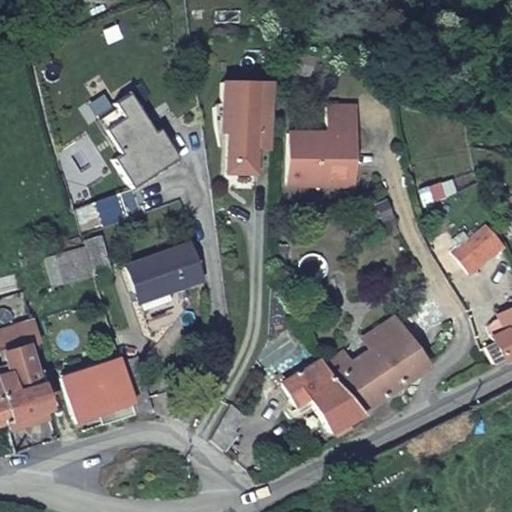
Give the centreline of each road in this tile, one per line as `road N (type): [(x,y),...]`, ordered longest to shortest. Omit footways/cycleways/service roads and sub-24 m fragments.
road 1 (residential): [(511,369),(233,504)]
road 2 (residential): [(233,504),(207,457),(160,433),(72,459),(54,489)]
